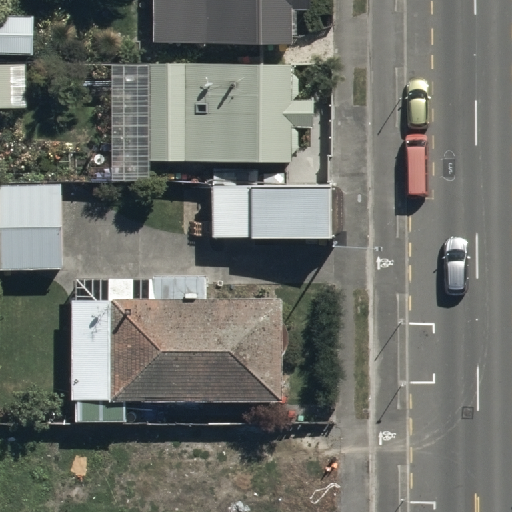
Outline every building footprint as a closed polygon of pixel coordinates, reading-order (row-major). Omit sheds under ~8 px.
[(10,0),(0,0),(0,49),(34,48),(33,16),(11,17),(10,0)] [(154,0),(154,39),(294,39),(294,8),(312,8),(312,0),(154,0)] [(292,59),(121,61),(122,159),(293,158),(292,124),(318,123),(317,97),(292,97),(292,59)] [(61,180),(0,180),(0,266),(64,265),(61,180)] [(331,180),(212,181),(213,234),(332,232),(331,180)] [(110,293),(73,292),(74,395),(284,395),(284,294),(208,295),(208,272),(151,272),(151,291),(135,291),(135,274),(110,274),(110,293)] [(367,511),(366,452),(131,448),(131,511),(106,511),(106,509),(68,510),(68,511),(367,511)]
